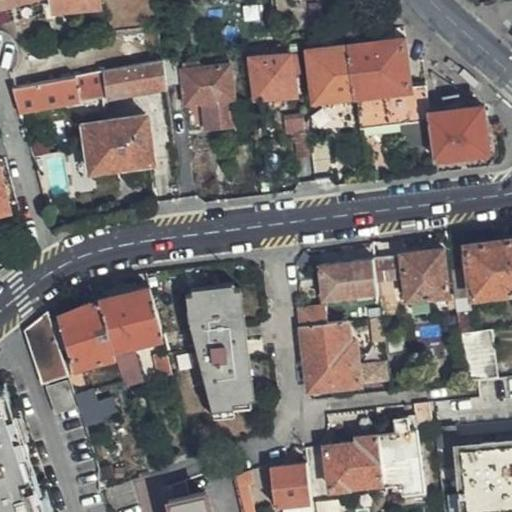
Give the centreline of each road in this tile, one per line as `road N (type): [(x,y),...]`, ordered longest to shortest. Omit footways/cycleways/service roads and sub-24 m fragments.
road 1 (tertiary): [(275,224),(511,192)]
road 2 (tertiary): [(51,274),(126,245),(275,224)]
road 3 (unclassified): [(295,410),(282,420),(280,440),(149,486),(154,511)]
road 4 (unclassified): [(275,224),(295,410)]
road 5 (unclassified): [(51,274),(0,96)]
road 6 (unclassified): [(295,410),(462,388)]
